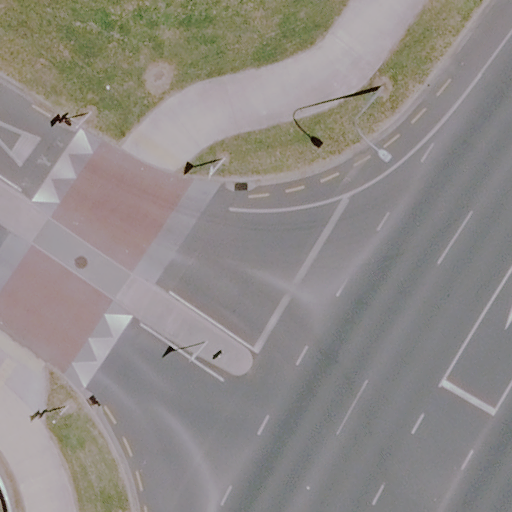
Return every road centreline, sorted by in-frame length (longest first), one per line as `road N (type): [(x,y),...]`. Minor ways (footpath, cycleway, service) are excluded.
road 1 (unclassified): [(0,122),(392,343)]
road 2 (unclassified): [(313,471),(0,259)]
road 3 (tertiary): [(392,343),(511,158)]
road 4 (tertiary): [(313,471),(392,343)]
road 5 (unclassified): [(392,343),(511,418)]
